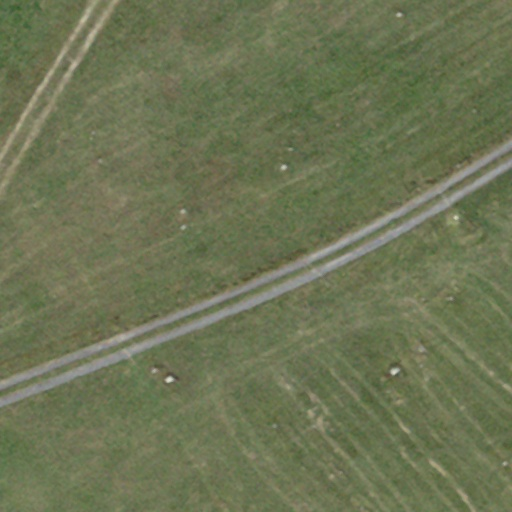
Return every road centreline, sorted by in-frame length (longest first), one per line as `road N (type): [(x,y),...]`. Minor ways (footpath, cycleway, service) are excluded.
road 1 (track): [(511,151),(358,243),(0,392)]
road 2 (track): [(0,185),(108,0)]
